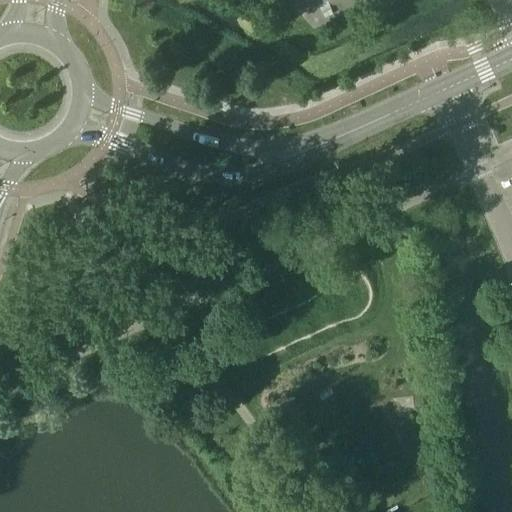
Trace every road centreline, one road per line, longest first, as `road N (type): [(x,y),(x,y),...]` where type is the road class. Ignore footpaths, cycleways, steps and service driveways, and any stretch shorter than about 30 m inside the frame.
road 1 (tertiary): [(72,126),(209,175),(247,173),(286,155)]
road 2 (tertiary): [(286,155),(183,131),(82,95)]
road 3 (unclassified): [(511,250),(439,88)]
road 4 (tertiary): [(286,155),(439,88)]
